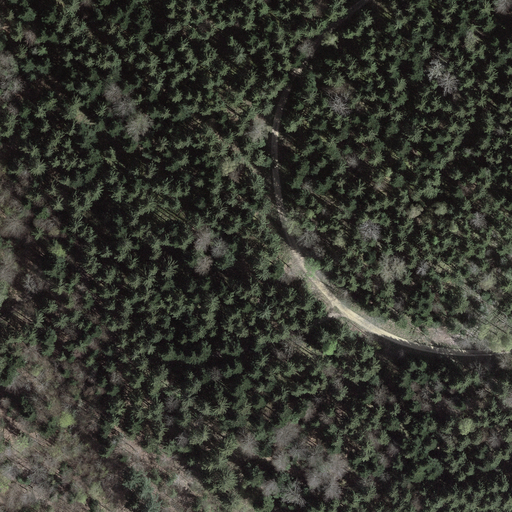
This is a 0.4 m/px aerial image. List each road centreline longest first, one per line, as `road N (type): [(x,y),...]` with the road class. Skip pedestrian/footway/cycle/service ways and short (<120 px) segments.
road 1 (track): [(511,347),(448,354),(363,323),(328,294),(283,224),(271,133),(317,36),(345,13)]
road 2 (track): [(328,294),(284,333),(172,357),(132,336),(114,303),(89,286),(60,287),(0,327)]
